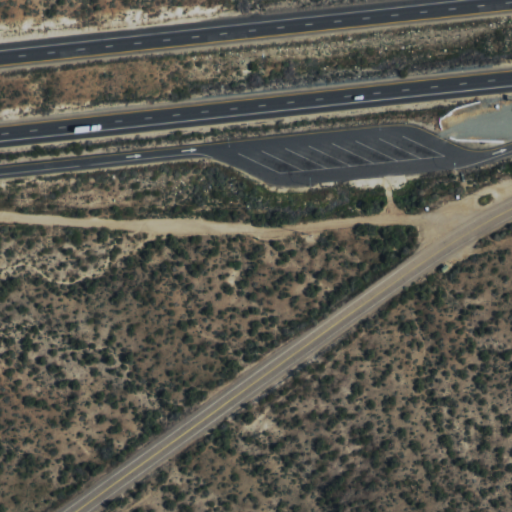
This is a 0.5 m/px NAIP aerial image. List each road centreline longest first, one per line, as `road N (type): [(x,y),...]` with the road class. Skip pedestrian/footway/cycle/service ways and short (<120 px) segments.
road 1 (motorway): [(0,133),(511,82)]
road 2 (motorway): [(506,0),(0,55)]
road 3 (secondary): [(477,225),(74,511)]
road 4 (residential): [(477,225),(420,217),(161,224),(0,218)]
road 5 (motorway): [(0,174),(227,150)]
